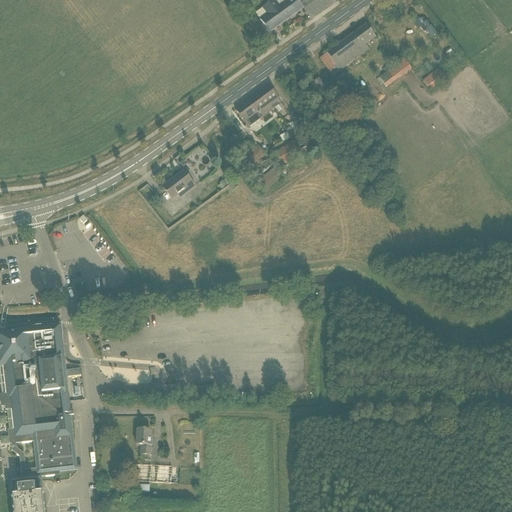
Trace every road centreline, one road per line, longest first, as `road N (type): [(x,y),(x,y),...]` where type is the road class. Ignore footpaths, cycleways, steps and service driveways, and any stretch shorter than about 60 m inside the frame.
road 1 (tertiary): [(31,210),(143,159),(367,0)]
road 2 (unclassified): [(31,210),(96,383),(153,390)]
